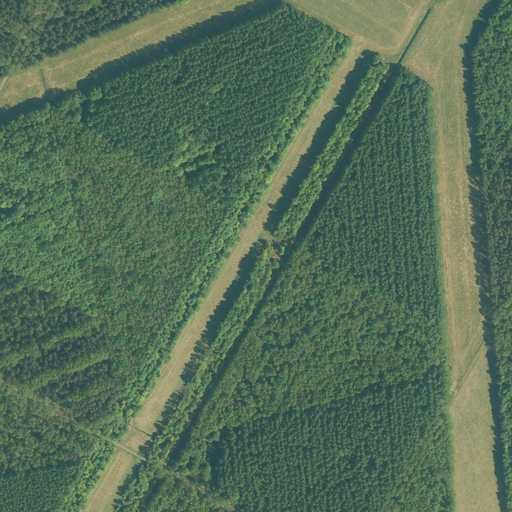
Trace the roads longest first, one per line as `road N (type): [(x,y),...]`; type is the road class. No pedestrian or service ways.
road 1 (track): [(239,511),(0,378)]
road 2 (track): [(386,511),(511,295)]
